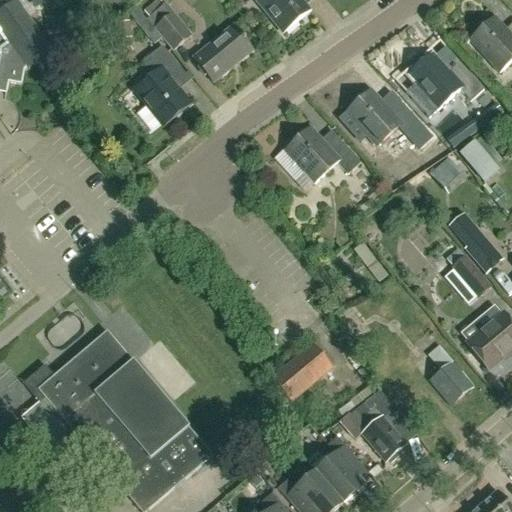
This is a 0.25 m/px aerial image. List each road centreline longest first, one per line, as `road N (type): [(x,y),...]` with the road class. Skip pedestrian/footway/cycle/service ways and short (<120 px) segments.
road 1 (residential): [(0,343),(187,179),(235,126),(416,0)]
road 2 (residential): [(407,511),(511,422)]
